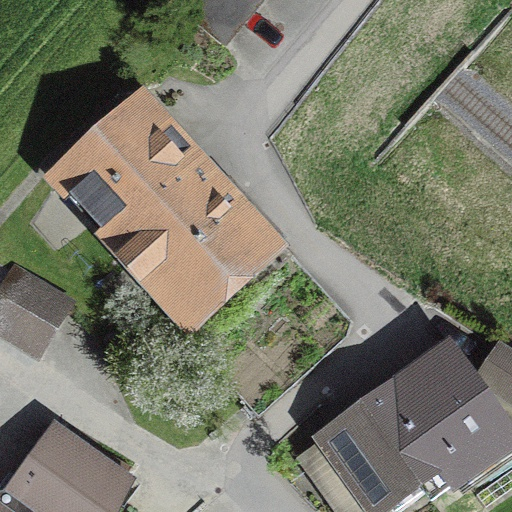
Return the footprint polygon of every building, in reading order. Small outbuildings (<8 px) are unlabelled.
[(182,0),(177,7),(221,44),(257,0),(182,0)] [(210,199),(133,112),(65,172),(134,250),(121,260),(180,326),(192,315),(194,318),(280,241),(228,183),(210,199)] [(15,274),(0,298),(0,329),(37,353),(66,306),(15,274)] [(511,359),(500,352),(480,382),(511,403),(511,359)] [(303,460),(340,511),(359,511),(374,502),(380,509),(449,460),(463,480),(511,445),(511,444),(481,400),(476,404),(444,359),(303,460)] [(0,511),(106,511),(127,485),(54,432),(11,491),(18,499),(8,511),(6,511),(0,507),(0,511)]
